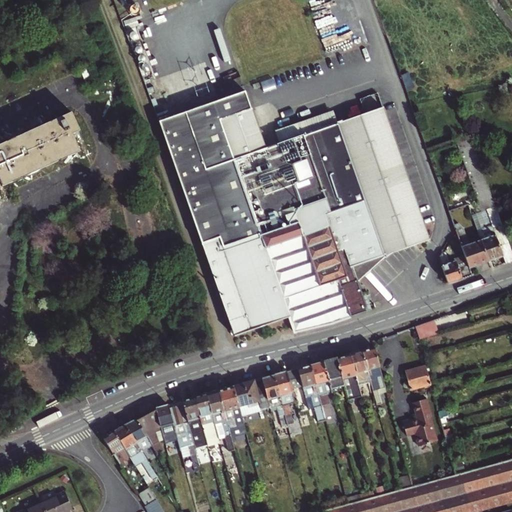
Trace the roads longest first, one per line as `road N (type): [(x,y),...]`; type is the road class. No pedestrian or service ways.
road 1 (tertiary): [(67,425),(185,375),(511,276)]
road 2 (track): [(102,0),(232,361)]
